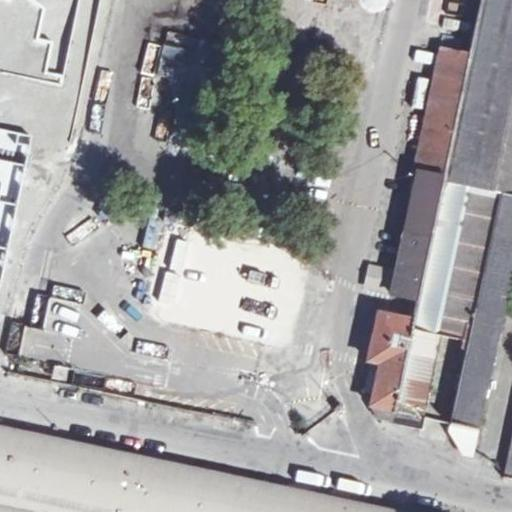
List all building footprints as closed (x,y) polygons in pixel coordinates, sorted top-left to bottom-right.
[(511,0),(483,0),(471,57),(416,316),(414,321),(392,421),(420,427),(472,191),(499,196),(511,136),(511,0)] [(76,45),(81,18),(47,12),(42,39),(76,45)] [(0,191),(43,200),(77,54),(0,36),(0,191)] [(471,57),(444,53),(392,295),(408,298),(407,305),(410,306),(408,310),(416,316),(471,57)] [(511,136),(499,196),(511,198),(511,136)] [(511,198),(499,196),(449,430),(464,449),(465,450),(473,451),(511,275),(511,198)] [(172,230),(153,318),(286,345),(304,257),(172,230)] [(0,254),(0,300),(10,256),(0,254)] [(382,286),(384,269),(368,267),(366,284),(382,286)] [(372,406),(372,408),(379,418),(392,421),(414,321),(411,320),(410,323),(379,317),(369,360),(371,363),(382,365),(374,395),(372,406)] [(374,395),(382,365),(371,363),(364,392),(374,395)] [(394,511),(0,427),(0,511),(394,511)]
